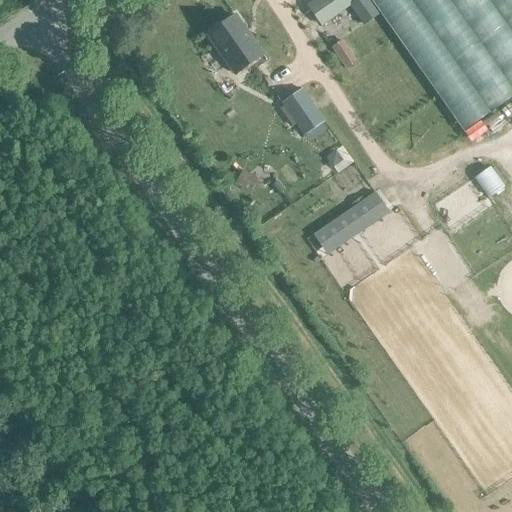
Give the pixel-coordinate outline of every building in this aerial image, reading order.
[(350,0),(316,0),(307,7),(320,27),(353,4),(350,0)] [(511,0),(369,0),(463,132),(511,97),(511,0)] [(234,18),(206,37),(234,76),(261,57),(234,18)] [(343,41),(332,48),(346,69),(357,62),(343,41)] [(302,90),(282,104),(305,136),(324,122),(302,90)] [(330,157),(329,163),(333,168),(342,161),(336,152),(330,157)]
